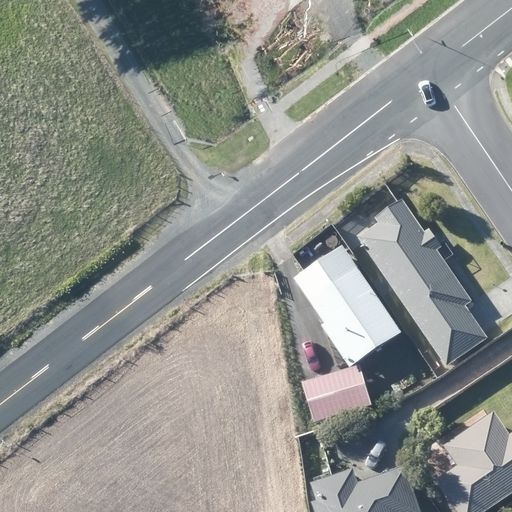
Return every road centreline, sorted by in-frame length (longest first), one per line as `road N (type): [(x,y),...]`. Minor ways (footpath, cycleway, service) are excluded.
road 1 (unclassified): [(430,73),(0,403)]
road 2 (residential): [(511,192),(430,73)]
